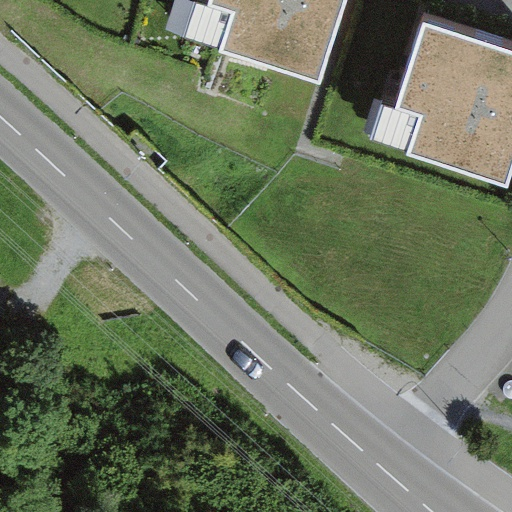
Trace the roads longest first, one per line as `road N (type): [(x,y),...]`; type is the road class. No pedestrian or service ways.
road 1 (tertiary): [(0,118),(379,466)]
road 2 (residential): [(379,466),(456,388),(511,313)]
